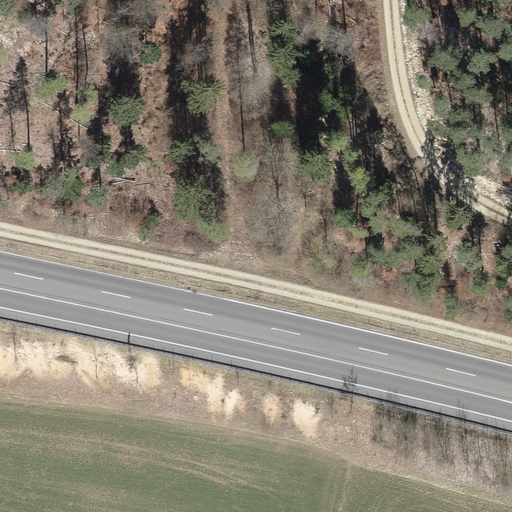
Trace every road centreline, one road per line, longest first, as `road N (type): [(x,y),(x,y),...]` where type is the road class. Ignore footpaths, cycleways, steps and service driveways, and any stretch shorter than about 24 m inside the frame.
road 1 (track): [(511,349),(0,229)]
road 2 (primary): [(0,280),(511,394)]
road 3 (track): [(392,0),(398,99),(434,174),(511,214)]
